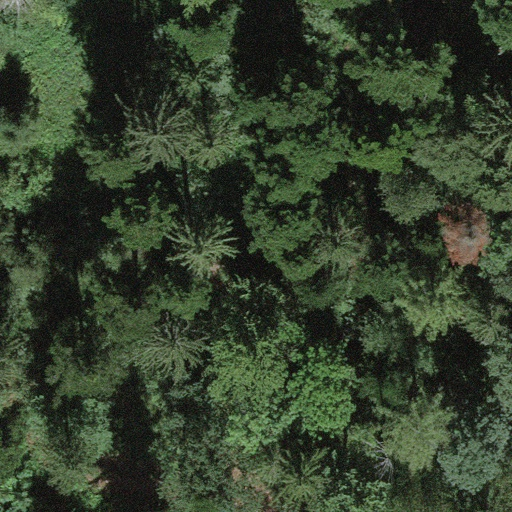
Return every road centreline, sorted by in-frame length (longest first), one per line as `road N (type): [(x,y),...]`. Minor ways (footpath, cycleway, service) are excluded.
road 1 (track): [(0,153),(139,153),(511,176)]
road 2 (track): [(268,511),(0,448)]
